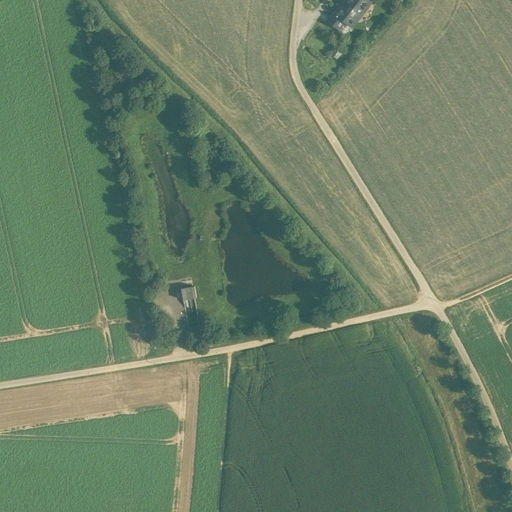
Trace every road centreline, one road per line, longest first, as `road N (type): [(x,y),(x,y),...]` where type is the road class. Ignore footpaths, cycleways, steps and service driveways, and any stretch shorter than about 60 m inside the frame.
road 1 (residential): [(0,386),(277,339),(434,302)]
road 2 (unclassified): [(434,302),(299,88),(292,48),(298,0)]
road 3 (residential): [(434,302),(490,407),(511,472)]
